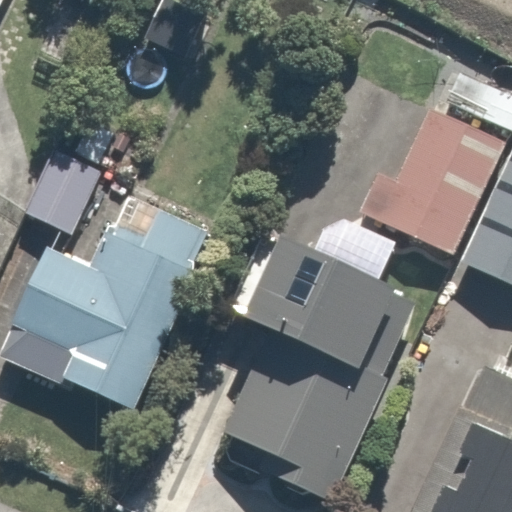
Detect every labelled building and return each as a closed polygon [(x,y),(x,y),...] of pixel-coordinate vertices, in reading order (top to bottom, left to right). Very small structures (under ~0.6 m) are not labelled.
[(0,0),(0,11),(2,13),(9,0),(0,0)] [(461,271),(511,173),(511,89),(459,62),(397,182),(382,174),(359,218),(461,271)] [(0,195),(32,125),(0,109),(0,195)] [(132,430),(224,240),(151,205),(138,231),(104,214),(121,181),(57,150),(24,218),(54,232),(7,328),(55,352),(39,385),(132,430)] [(511,173),(461,271),(511,297),(511,173)] [(327,511),(422,305),(282,241),(242,327),(273,342),(225,445),(284,472),(276,488),(327,511)] [(511,511),(511,376),(487,365),(419,511),(511,511)]
